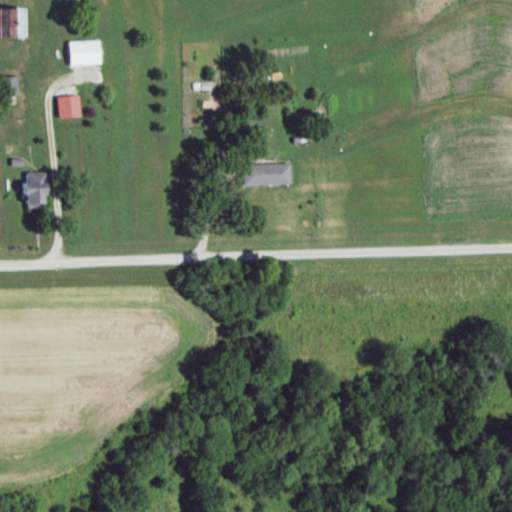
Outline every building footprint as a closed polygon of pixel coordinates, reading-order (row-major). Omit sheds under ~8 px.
[(3,36),(23,36),(23,7),(3,7),(3,36)] [(97,40),(66,40),(66,64),(97,64),(97,40)] [(18,75),(5,75),(5,93),(18,93),(18,75)] [(77,94),(54,94),(54,116),(77,116),(77,94)] [(288,183),(288,162),(242,163),(242,183),(288,183)] [(43,171),(23,171),(23,181),(16,181),(16,205),(43,205),(43,171)]
